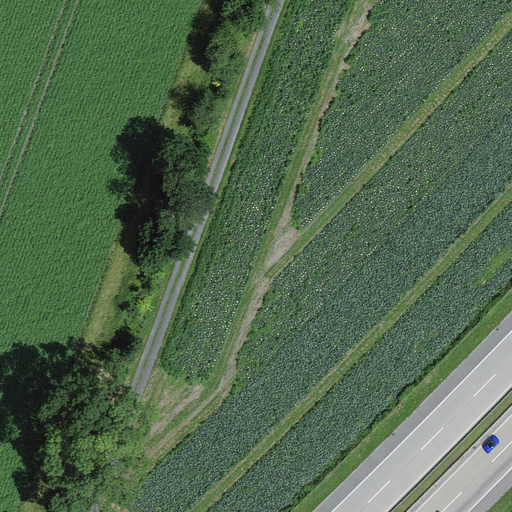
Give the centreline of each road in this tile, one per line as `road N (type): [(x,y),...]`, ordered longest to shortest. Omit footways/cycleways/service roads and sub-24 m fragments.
road 1 (track): [(284,0),(92,511)]
road 2 (motorway): [(511,361),(361,511)]
